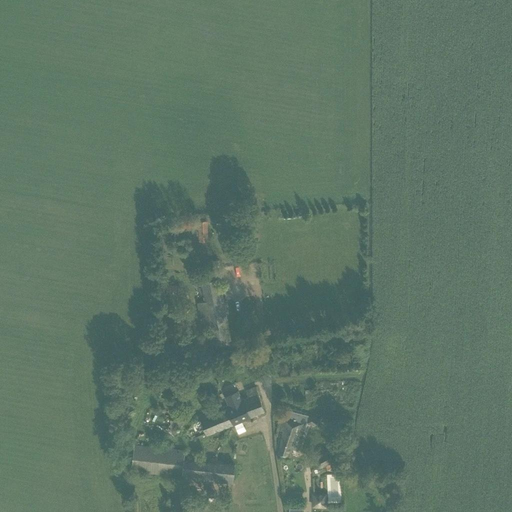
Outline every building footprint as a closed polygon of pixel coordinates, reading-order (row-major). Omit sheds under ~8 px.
[(208,241),(208,221),(199,221),(199,242),(208,241)] [(200,271),(202,280),(201,280),(204,301),(198,302),(199,307),(198,307),(202,328),(209,326),(212,343),(230,340),(217,268),(200,271)] [(180,294),(179,285),(167,286),(167,295),(180,294)] [(179,337),(176,325),(164,327),(166,339),(179,337)] [(205,354),(204,341),(190,342),(191,356),(205,354)] [(225,395),(228,404),(228,405),(201,417),(208,435),(265,412),(256,387),(245,390),(248,397),(242,399),(239,390),(225,395)] [(337,405),(336,398),(335,388),(311,391),(310,389),(306,390),(308,408),(330,406),(331,410),(335,409),(335,405),(337,405)] [(277,445),(276,453),(290,455),(292,448),(297,450),(301,441),(301,438),(299,437),(301,430),(304,431),(307,422),(309,417),(305,415),(294,412),(286,411),(284,418),(283,418),(277,445)] [(186,450),(135,444),(132,469),(183,475),(185,459),(186,450)] [(318,455),(323,465),(340,456),(335,446),(318,455)] [(312,508),(327,508),(327,493),(312,493),(312,508)]
